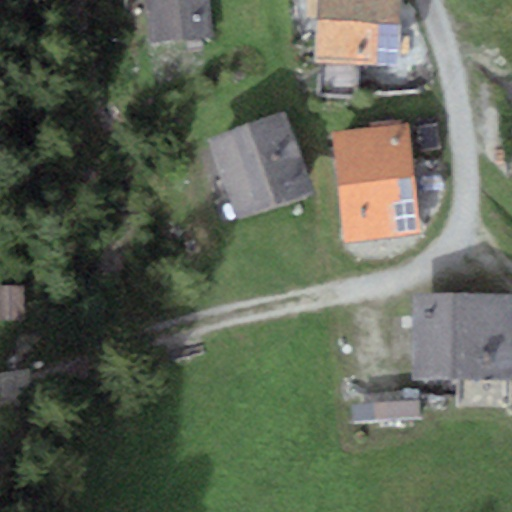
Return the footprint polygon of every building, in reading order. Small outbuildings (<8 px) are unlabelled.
[(206,44),(202,0),(144,0),(149,49),(206,44)] [(322,0),(319,55),(395,60),(398,0),(322,0)] [(281,114),(210,137),(236,219),(307,196),(281,114)] [(413,240),(403,136),(335,142),(345,246),(413,240)] [(27,291),(0,290),(0,322),(26,324),(27,291)] [(511,299),(413,297),(412,374),(511,375),(511,299)]
